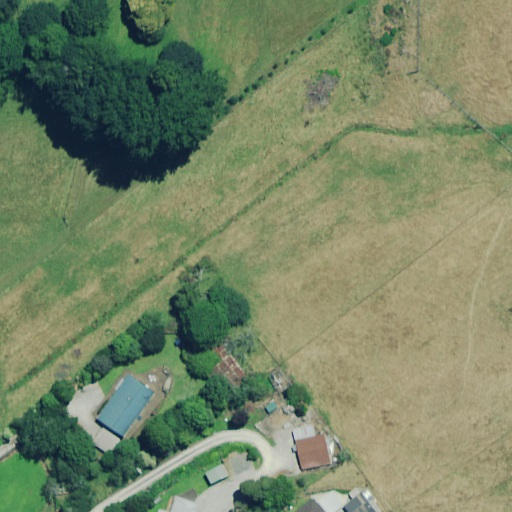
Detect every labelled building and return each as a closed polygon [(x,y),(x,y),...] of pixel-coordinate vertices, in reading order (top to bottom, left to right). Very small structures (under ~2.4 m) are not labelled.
[(160,395),(131,374),(98,419),(127,440),(160,395)] [(316,437),(314,426),(294,430),(302,470),(331,464),(326,435),(316,437)] [(120,441),(103,429),(93,444),(109,455),(120,441)] [(229,476),(224,465),(207,473),(212,484),(229,476)] [(379,511),(380,511),(361,487),(352,493),(356,499),(345,507),(349,511),(379,511)] [(198,511),(200,506),(177,498),(172,511),(165,511),(161,510),(160,511),(198,511)] [(324,511),(315,500),(299,511),(324,511)]
